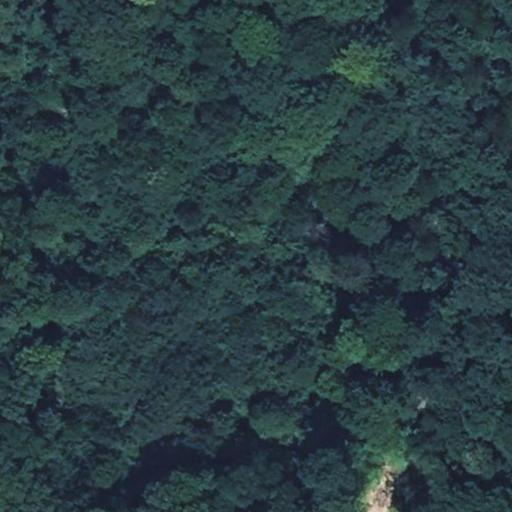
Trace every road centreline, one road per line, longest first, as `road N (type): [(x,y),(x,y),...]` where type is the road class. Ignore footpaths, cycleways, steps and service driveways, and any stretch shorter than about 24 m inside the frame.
road 1 (track): [(511,381),(0,510)]
road 2 (track): [(435,399),(347,0)]
road 3 (track): [(83,511),(0,157)]
